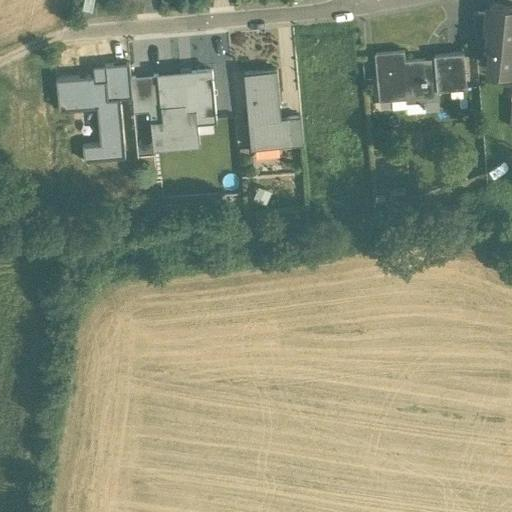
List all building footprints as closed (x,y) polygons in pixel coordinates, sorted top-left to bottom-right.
[(511,11),(489,9),(488,17),(486,34),(489,35),(488,43),(487,51),(491,52),(489,71),(511,73),(511,11)] [(488,17),(473,15),(475,42),(488,43),(489,35),(486,34),(488,17)] [(424,62),(405,63),(404,54),(375,56),(379,105),(392,104),(391,98),(406,97),(406,100),(421,99),(421,105),(424,105),(439,104),(438,94),(466,92),(463,56),(434,58),(434,65),(425,66),(424,62)] [(120,102),(132,101),(129,66),(105,67),(105,70),(93,71),(94,79),(95,79),(96,83),(118,81),(120,102)] [(277,71),(243,74),(250,153),(290,150),(287,120),(281,121),(277,71)] [(192,79),(158,82),(161,112),(182,110),(182,116),(195,114),(196,124),(201,123),(216,122),(211,73),(192,75),(192,79)] [(94,79),(56,82),(59,115),(97,112),(100,148),(83,149),(84,166),(125,163),(120,102),(118,81),(96,83),(95,79),(94,79)] [(158,82),(144,83),(147,114),(150,113),(161,112),(158,82)] [(406,97),(391,98),(392,104),(393,113),(407,111),(407,117),(422,116),(425,116),(424,105),(421,105),(421,99),(406,100),(406,97)] [(150,113),(154,155),(203,151),(201,123),(196,124),(195,114),(182,116),(182,110),(161,112),(150,113)] [(301,119),(287,120),(290,150),(303,148),(301,119)] [(280,151),(256,153),(256,162),(281,160),(280,151)]
